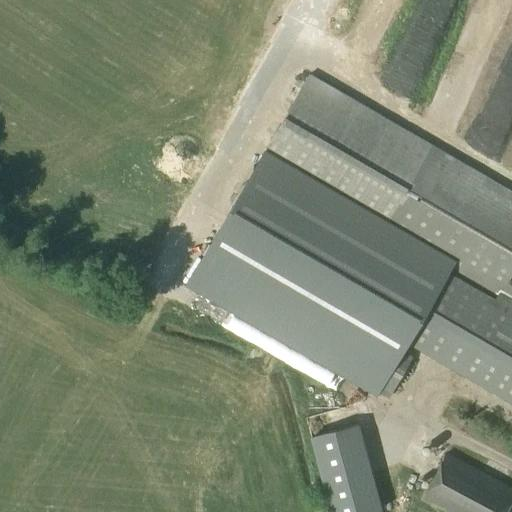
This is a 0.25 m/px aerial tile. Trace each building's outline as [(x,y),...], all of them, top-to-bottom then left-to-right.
[(257,163),(187,284),(376,394),(381,386),(391,392),(411,357),(401,351),(406,343),(511,404),(511,192),(431,146),(309,74),(257,163)] [(437,374),(416,363),(405,382),(427,394),(437,374)] [(320,419),(360,416),(358,387),(318,390),(320,419)] [(357,424),(309,438),(329,511),(374,511),(381,510),(357,424)] [(421,500),(443,511),(505,511),(511,500),(511,489),(446,454),(421,500)]
